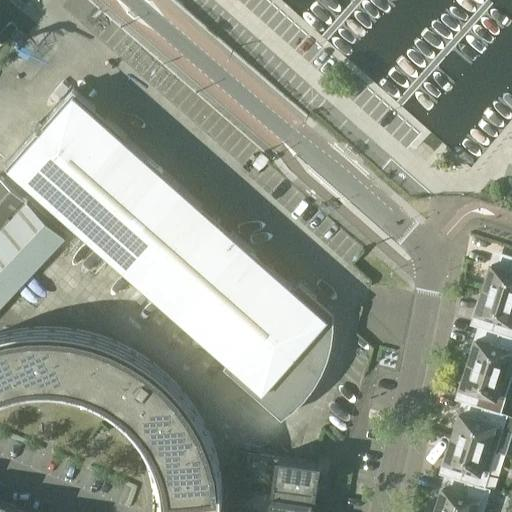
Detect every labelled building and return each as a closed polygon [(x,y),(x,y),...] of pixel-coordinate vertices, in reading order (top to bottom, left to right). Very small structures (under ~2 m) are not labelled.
[(326,76),(337,63),(327,55),(316,68),(326,76)] [(126,136),(128,134),(74,87),(43,122),(45,124),(39,130),(37,129),(6,164),(60,211),(61,209),(229,357),(224,364),(283,416),(295,405),(305,394),(315,382),(322,369),(328,355),(332,340),(334,325),(335,309),(299,278),(294,284),(126,136)] [(0,305),(65,235),(0,175),(0,305)] [(484,287),(511,295),(511,261),(510,269),(493,263),(492,262),(484,287)] [(491,329),(498,332),(499,331),(511,335),(511,295),(484,287),(476,311),(478,312),(478,311),(495,316),(491,329)] [(221,511),(222,509),(222,488),(219,467),(214,447),(206,427),(196,408),(184,391),(170,376),(153,362),(136,351),(117,341),(113,339),(93,333),(73,329),(53,327),(32,327),(12,330),(0,332),(0,388),(6,386),(21,382),(36,380),(51,379),(65,381),(80,384),(94,389),(108,396),(120,404),(123,406),(132,413),(140,422),(142,424),(151,436),(159,449),(164,463),(168,478),(171,493),(171,508),(170,511),(221,511)] [(511,335),(499,331),(498,332),(495,343),(478,338),(478,337),(477,337),(469,361),(511,375),(511,335)] [(476,404),(482,406),(483,405),(501,411),(502,411),(511,377),(511,375),(469,361),(461,386),(462,386),(463,386),(480,391),(476,404)] [(483,405),(482,406),(479,418),(462,413),(462,412),(461,411),(453,436),(497,450),(506,453),(511,433),(511,414),(502,411),(501,411),(483,405)] [(459,478),(465,480),(485,486),(485,485),(497,450),(453,436),(445,461),(446,461),(446,460),(464,465),(459,478)] [(234,488),(243,489),(249,451),(240,449),(234,488)] [(273,494),(313,500),(319,460),(314,460),(279,455),(273,494)] [(465,480),(462,492),(444,487),(445,486),(443,485),(436,510),(441,511),(483,511),(491,487),(485,485),(485,486),(465,480)] [(231,511),(236,511),(239,511),(243,489),(234,488),(231,511)] [(270,511),(311,511),(313,500),(273,494),(270,511)] [(0,511),(32,511),(4,501),(0,511)]
